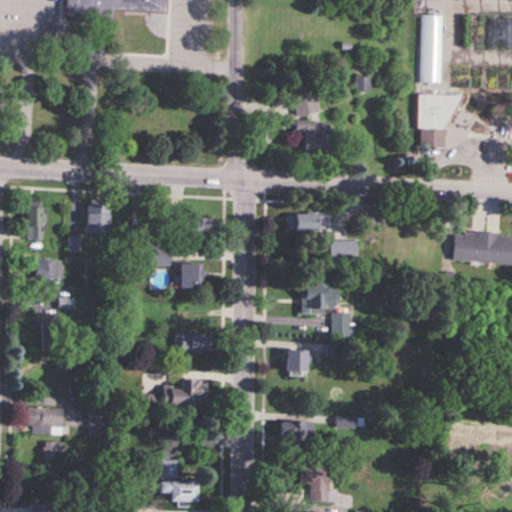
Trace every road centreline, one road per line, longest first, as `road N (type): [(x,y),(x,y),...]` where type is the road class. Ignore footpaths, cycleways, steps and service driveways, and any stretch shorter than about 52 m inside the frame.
road 1 (residential): [(239,0),(239,511)]
road 2 (tertiary): [(511,189),(241,177)]
road 3 (tertiary): [(241,177),(0,164)]
